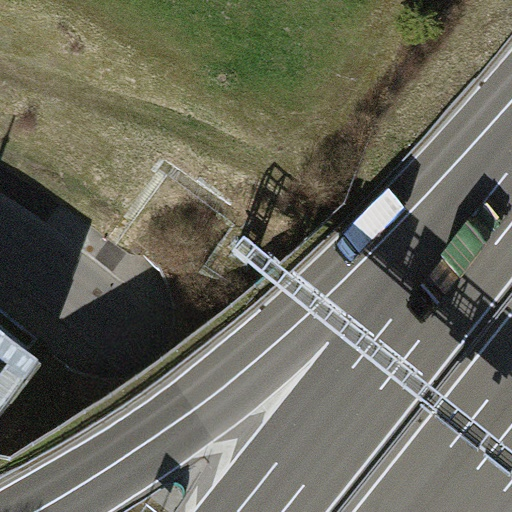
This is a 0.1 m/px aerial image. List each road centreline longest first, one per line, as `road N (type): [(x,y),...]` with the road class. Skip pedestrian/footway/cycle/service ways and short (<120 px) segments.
road 1 (motorway): [(435,297),(38,511)]
road 2 (unclassified): [(0,239),(158,355),(330,511)]
road 3 (motorway): [(435,297),(263,511)]
road 4 (motorway): [(425,511),(511,402)]
road 5 (motorway): [(511,199),(435,297)]
